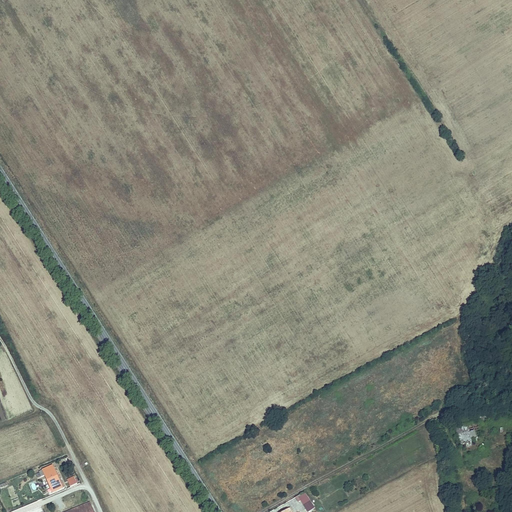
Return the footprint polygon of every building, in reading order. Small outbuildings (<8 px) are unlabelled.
[(464,426),(455,430),(460,444),(471,439),(466,427),(464,428),(464,426)] [(51,463),(37,468),(39,474),(43,472),(50,489),(60,485),(51,463)] [(70,487),(77,483),(74,475),(66,478),(70,487)] [(306,491),(299,495),(309,511),(313,509),(309,502),(312,501),(306,491)] [(95,511),(90,501),(73,508),(75,511),(73,511),(69,511),(69,510),(65,511),(95,511)]
